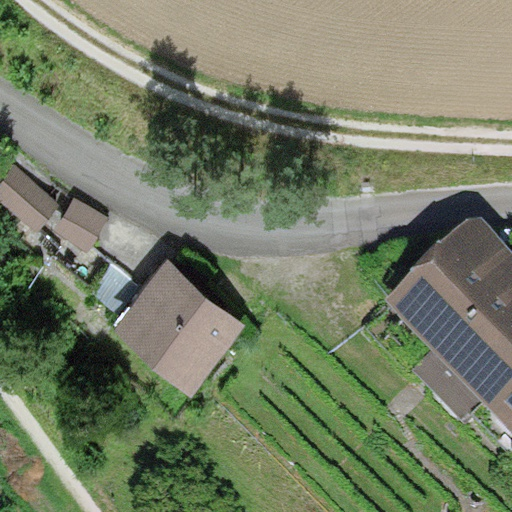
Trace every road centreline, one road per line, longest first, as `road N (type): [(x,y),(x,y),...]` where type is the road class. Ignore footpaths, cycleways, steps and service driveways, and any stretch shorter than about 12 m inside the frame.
road 1 (residential): [(0,104),(121,168),(270,209),(511,202)]
road 2 (track): [(33,0),(162,88),(312,127),(511,141)]
